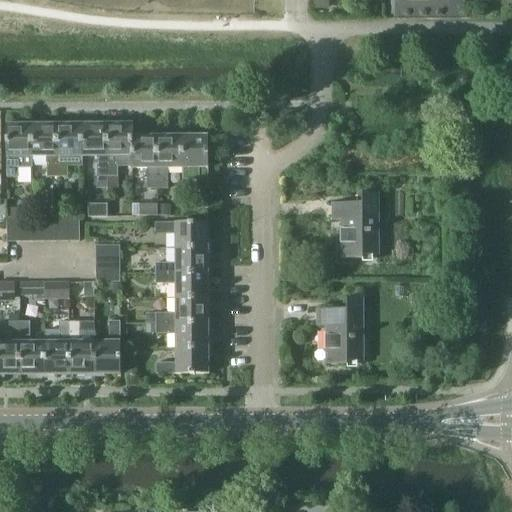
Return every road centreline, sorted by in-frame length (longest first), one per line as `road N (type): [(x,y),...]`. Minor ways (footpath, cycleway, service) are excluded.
road 1 (residential): [(261,425),(261,183),(270,166),(310,140),(322,29)]
road 2 (tertiary): [(0,426),(261,425)]
road 3 (tertiary): [(261,425),(445,423)]
